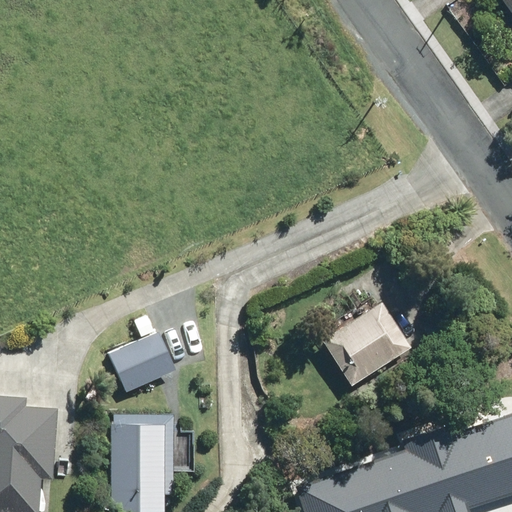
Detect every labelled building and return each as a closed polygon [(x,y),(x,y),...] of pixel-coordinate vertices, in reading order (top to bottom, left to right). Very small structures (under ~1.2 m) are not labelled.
[(511,0),(503,0),(511,12),(511,0)] [(383,298),(323,336),(354,383),(413,345),(383,298)] [(448,334),(440,320),(428,327),(436,341),(448,334)] [(108,355),(126,395),(177,372),(159,333),(108,355)] [(0,511),(40,511),(42,476),(49,477),(55,477),(59,407),(27,405),(28,397),(0,395),(0,511)] [(164,511),(166,426),(112,424),(109,511),(164,511)]
